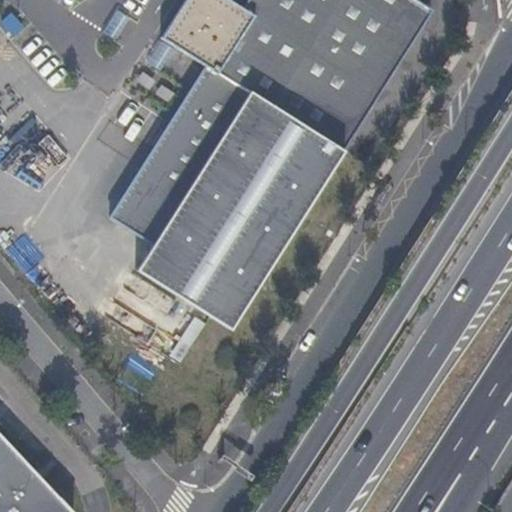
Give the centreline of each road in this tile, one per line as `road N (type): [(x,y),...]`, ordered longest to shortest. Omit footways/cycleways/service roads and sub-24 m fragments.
road 1 (secondary): [(511,44),(222,511)]
road 2 (motorway): [(511,130),(268,511)]
road 3 (motorway): [(511,225),(326,511)]
road 4 (residential): [(181,511),(0,302)]
road 5 (motorway): [(440,501),(511,383)]
